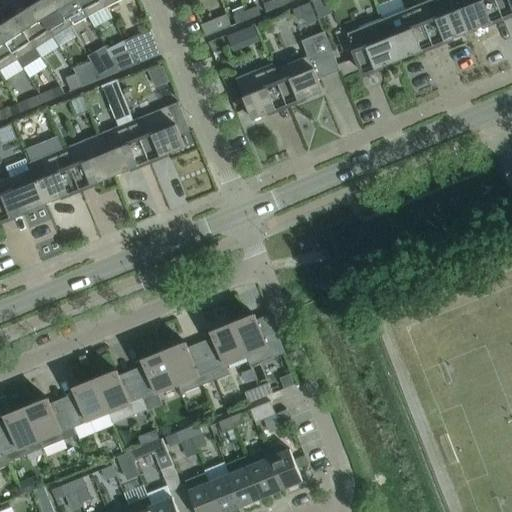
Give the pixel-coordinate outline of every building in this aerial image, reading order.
[(70,26),(55,0),(34,0),(31,2),(32,4),(33,4),(53,37),(70,26)] [(88,15),(79,0),(55,0),(70,26),(88,15)] [(106,7),(102,0),(79,0),(88,15),(106,7)] [(273,9),(285,4),(283,0),(271,0),(270,1),(273,9)] [(468,31),(455,0),(427,0),(417,4),(429,34),(440,30),(444,41),(468,31)] [(488,11),(499,6),(496,0),(455,0),(468,31),(492,22),(488,11)] [(511,0),(496,0),(499,6),(509,2),(511,8),(511,0)] [(33,4),(32,4),(24,10),(23,8),(13,14),(14,16),(36,48),(53,37),(33,4)] [(418,39),(429,34),(417,4),(382,18),(399,59),(423,50),(418,39)] [(248,19),(245,11),(243,11),(241,6),(231,10),(236,24),(248,19)] [(257,6),(245,11),(248,19),(260,14),(257,6)] [(201,24),(205,36),(231,26),(226,14),(201,24)] [(41,55),(36,48),(14,16),(6,21),(5,19),(0,21),(0,31),(17,59),(22,68),(41,55)] [(399,59),(382,18),(347,33),(360,64),(361,64),(360,62),(370,58),(375,69),(399,59)] [(253,25),(244,29),(251,44),(260,41),(253,25)] [(0,31),(0,69),(17,59),(0,31)] [(274,70),(271,63),(271,64),(283,94),(294,89),(298,100),(323,90),(318,79),(340,70),(324,31),(290,45),(297,60),(274,70)] [(129,51),(136,64),(160,54),(154,40),(129,50),(129,51)] [(136,64),(129,51),(113,57),(116,63),(119,71),(136,64)] [(114,62),(95,70),(100,79),(118,72),(114,62)] [(272,98),(283,94),(271,64),(235,78),(252,119),(276,109),(272,98)] [(94,81),(91,72),(86,74),(84,69),(76,73),(79,78),(83,86),(94,81)] [(83,86),(79,78),(76,73),(65,77),(71,91),(83,86)] [(145,150),(133,120),(116,79),(102,84),(119,125),(98,134),(115,175),(139,165),(150,160),(145,150)] [(43,102),(55,97),(51,89),(40,94),(43,102)] [(43,102),(40,94),(28,99),(31,107),(43,102)] [(185,146),(180,135),(190,131),(178,101),(133,120),(145,150),(150,160),(185,146)] [(0,119),(12,115),(8,107),(0,110),(0,119)] [(115,175),(98,134),(64,148),(76,178),(80,189),(91,184),(115,175)] [(76,178),(64,148),(29,162),(28,162),(45,203),(69,193),(80,189),(76,178)] [(45,203),(28,162),(29,162),(28,159),(9,167),(12,176),(0,180),(0,190),(6,206),(11,217),(22,212),(45,203)] [(6,206),(0,190),(0,221),(11,217),(6,206)] [(285,352),(272,320),(259,325),(254,314),(233,322),(246,356),(250,366),(285,352)] [(246,356),(233,322),(211,331),(215,342),(203,348),(215,378),(227,373),(224,365),(246,356)] [(215,378),(203,348),(190,353),(185,342),(164,350),(177,384),(176,384),(180,393),(215,378)] [(177,384),(164,350),(142,359),(146,370),(134,376),(143,398),(176,384),(177,384)] [(147,408),(143,398),(134,376),(121,381),(117,370),(95,378),(108,412),(112,422),(147,408)] [(108,412),(95,378),(73,387),(78,398),(65,404),(74,426),(108,412)] [(268,383),(259,387),(263,397),(273,393),(268,383)] [(263,397),(259,387),(245,392),(249,402),(263,397)] [(77,433),(74,426),(65,404),(52,409),(48,398),(26,406),(43,447),(77,433)] [(270,400),(250,409),(255,422),(276,414),(270,400)] [(43,447),(26,406),(4,415),(9,426),(0,429),(0,440),(8,461),(43,447)] [(230,417),(233,426),(244,422),(241,412),(230,417)] [(219,421),(223,431),(233,426),(230,417),(219,421)] [(187,428),(191,437),(202,432),(198,423),(187,428)] [(191,437),(187,428),(165,437),(169,446),(180,441),(191,437)] [(170,491),(182,486),(162,438),(130,451),(134,460),(154,452),(170,491)] [(8,461),(0,440),(0,467),(9,464),(8,461)] [(303,480),(290,448),(286,450),(284,445),(278,442),(265,447),(269,457),(282,488),(303,480)] [(282,488),(269,457),(265,447),(251,453),(249,457),(252,463),(249,465),(262,497),(282,488)] [(134,460),(130,451),(118,456),(123,468),(135,463),(134,460)] [(262,497),(249,465),(245,456),(226,464),(229,473),(242,505),(262,497)] [(116,474),(112,465),(101,469),(105,478),(116,474)] [(221,511),(209,481),(206,472),(185,481),(189,489),(197,511),(221,511)] [(224,511),(242,505),(229,473),(209,481),(221,511),(224,511)] [(83,476),(72,481),(76,490),(87,486),(83,476)] [(76,490),(72,481),(61,485),(65,495),(76,490)] [(50,511),(54,511),(45,489),(36,493),(43,511),(50,511)] [(154,511),(152,504),(148,495),(128,504),(131,511),(154,511)] [(178,511),(172,496),(152,504),(154,511),(178,511)]
